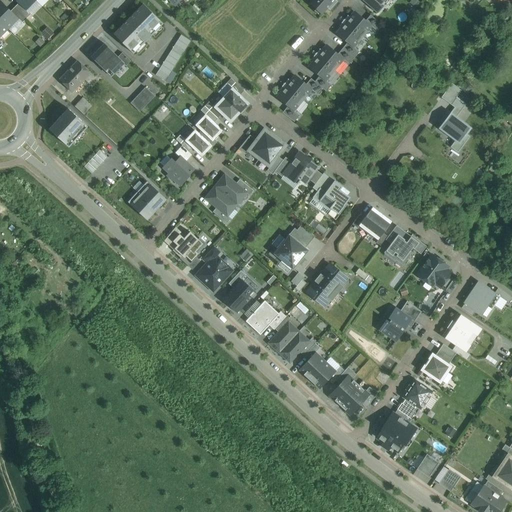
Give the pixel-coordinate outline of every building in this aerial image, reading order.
[(34,0),(16,0),(19,3),(25,9),(26,9),(34,0)] [(312,0),(309,4),(316,9),(317,7),(323,12),(321,14),(322,15),(327,8),(334,0),(312,0)] [(336,0),(334,0),(327,8),(330,10),(338,1),(336,0)] [(362,0),(378,13),(383,7),(381,5),(384,0),(362,0)] [(10,11),(0,1),(0,20),(8,28),(17,18),(10,11)] [(25,9),(19,3),(15,7),(27,19),(31,14),(26,9),(25,9)] [(163,24),(143,4),(114,34),(115,36),(134,54),(163,24)] [(27,19),(15,7),(10,11),(17,18),(22,23),(27,19)] [(355,12),(350,17),(345,22),(363,37),(367,32),(366,31),(371,26),(371,25),(365,21),(355,12)] [(370,15),(365,21),(371,25),(371,26),(377,31),(382,25),(370,15)] [(363,37),(345,22),(341,27),(341,28),(337,34),(347,42),(353,47),(358,41),(358,42),(363,37)] [(177,73),(174,71),(191,39),(179,33),(157,76),(171,83),(177,73)] [(353,47),(347,42),(343,48),(354,58),(359,52),(353,47)] [(124,63),(104,44),(91,57),(111,77),(124,63)] [(338,54),(327,45),(322,51),(322,50),(317,56),(335,70),(339,65),(338,64),(343,59),(338,54)] [(354,58),(343,48),(338,54),(343,59),(349,64),(354,58)] [(335,70),(317,56),(313,61),(314,61),(309,67),(320,76),(325,80),(330,75),(331,75),(335,70)] [(78,61),(60,79),(73,92),(85,79),(91,73),(78,61)] [(91,73),(85,79),(89,83),(95,77),(91,73)] [(306,84),(295,76),(291,81),(290,80),(285,86),(303,100),(308,95),(307,95),(311,89),(306,84)] [(325,80),(320,76),(315,82),(314,82),(322,88),(326,91),(331,85),(325,80)] [(244,91),(231,78),(227,83),(233,88),(240,95),(244,91)] [(322,88),(314,82),(315,82),(311,78),(306,84),(311,89),(317,94),(322,88)] [(442,96),(455,107),(452,110),(458,115),(467,104),(457,96),(462,90),(453,82),(442,96)] [(303,100),(285,86),(281,91),(282,92),(277,97),(288,106),(293,111),(294,110),(298,105),(299,106),(303,100)] [(147,87),(132,102),(140,110),(155,95),(147,87)] [(240,95),(233,88),(224,98),(240,113),(249,103),(240,95)] [(109,91),(103,98),(108,102),(114,95),(109,91)] [(92,106),(83,98),(79,102),(88,110),(92,106)] [(240,113),(224,98),(215,107),(222,114),(231,122),(240,113)] [(88,110),(79,102),(75,106),(84,114),(88,110)] [(215,107),(209,102),(205,106),(218,118),(222,114),(215,107)] [(218,118),(205,106),(201,110),(206,115),(214,123),(218,118)] [(288,106),(282,113),(294,122),(300,115),(294,110),(293,111),(288,106)] [(157,112),(167,121),(172,116),(162,107),(157,112)] [(88,127),(68,108),(49,129),(69,147),(88,127)] [(471,128),(451,112),(439,128),(459,144),(471,128)] [(214,123),(206,115),(197,125),(213,140),(222,130),(214,123)] [(256,140),(247,151),(259,159),(276,137),(264,128),(256,140)] [(211,146),(195,131),(186,140),(193,147),(202,155),(211,146)] [(186,140),(180,135),(176,139),(189,152),(193,147),(186,140)] [(256,140),(250,136),(239,149),(245,153),(247,151),(256,140)] [(276,137),(259,159),(269,167),(267,170),(272,174),(275,171),(283,160),(278,156),(287,145),(276,137)] [(93,173),(108,156),(100,149),(85,166),(93,173)] [(316,167),(305,158),(306,156),(305,157),(300,153),(293,162),(286,171),(290,174),(296,179),(297,177),(301,179),(305,183),(308,178),(315,169),(316,167)] [(194,170),(180,157),(175,163),(171,159),(164,167),(170,173),(168,175),(172,180),(174,179),(180,185),(189,176),(188,175),(194,170)] [(293,162),(285,157),(283,160),(275,171),(282,177),(284,174),(286,171),(293,162)] [(318,171),(315,169),(308,178),(315,184),(322,174),(318,171)] [(236,184),(225,175),(215,187),(237,204),(246,193),(236,184)] [(253,191),(240,179),(236,184),(246,193),(249,196),(253,191)] [(350,197),(340,190),(342,186),(334,180),(325,193),(335,201),(330,208),(338,214),(350,197)] [(167,200),(147,181),(128,202),(148,220),(167,200)] [(237,204),(215,187),(206,198),(217,207),(227,216),(228,216),(237,204)] [(227,216),(217,207),(213,212),(214,213),(227,223),(231,218),(228,216),(227,216)] [(372,207),(359,225),(368,232),(382,214),(372,207)] [(382,214),(368,232),(371,234),(371,231),(371,235),(374,236),(378,240),(392,222),(382,214)] [(306,246),(315,235),(301,223),(292,233),(306,246)] [(175,227),(164,241),(173,249),(174,248),(177,245),(173,241),(179,234),(184,238),(186,236),(175,227)] [(186,236),(184,238),(179,234),(173,241),(177,245),(174,248),(182,255),(184,258),(186,256),(191,251),(190,250),(199,240),(190,232),(186,236)] [(309,250),(289,234),(273,254),(276,257),(293,270),(309,250)] [(277,247),(284,239),(280,235),(273,243),(277,247)] [(406,242),(404,240),(405,239),(399,235),(391,246),(390,245),(385,251),(401,263),(403,264),(412,252),(411,251),(410,251),(412,248),(414,249),(417,246),(419,243),(411,237),(411,236),(406,242)] [(199,240),(190,250),(191,251),(186,256),(187,257),(191,261),(198,254),(196,252),(203,244),(199,240)] [(182,255),(174,248),(173,249),(173,250),(180,257),(182,255)] [(232,270),(215,255),(209,261),(196,275),(213,291),(232,270)] [(432,255),(417,274),(426,281),(428,279),(435,284),(448,267),(432,255)] [(193,276),(206,262),(202,259),(190,272),(193,276)] [(16,260),(11,265),(17,272),(22,267),(16,260)] [(347,278),(330,264),(321,275),(320,274),(318,277),(337,293),(343,286),(341,285),(347,278)] [(373,279),(359,268),(355,273),(370,284),(373,279)] [(337,293),(318,277),(315,281),(316,281),(307,292),(324,306),(330,299),(331,300),(337,293)] [(255,292),(241,279),(222,299),(236,313),(255,292)] [(302,279),(294,289),(299,292),(307,283),(302,279)] [(494,293),(479,282),(465,303),(481,313),(494,293)] [(279,313),(265,301),(246,322),(259,335),(279,313)] [(411,319),(396,308),(390,317),(391,319),(389,323),(386,321),(380,330),(396,341),(402,332),(400,330),(403,326),(405,328),(411,319)] [(423,325),(429,316),(422,311),(416,320),(423,325)] [(287,315),(275,329),(279,332),(288,322),(288,323),(291,320),(287,315)] [(481,328),(461,315),(456,322),(452,320),(447,328),(450,330),(445,338),(465,352),(481,328)] [(279,332),(269,343),(279,353),(299,332),(288,323),(288,322),(279,332)] [(299,332),(279,353),(290,362),(299,352),(309,341),(299,332)] [(309,341),(299,352),(304,355),(304,356),(315,343),(316,342),(311,338),(309,341)] [(315,343),(304,356),(304,355),(303,356),(307,361),(315,352),(315,353),(320,348),(315,343)] [(456,353),(443,344),(435,355),(448,364),(456,353)] [(307,361),(301,368),(306,373),(304,375),(309,379),(325,362),(315,353),(315,352),(307,361)] [(435,355),(432,353),(421,370),(440,383),(451,366),(448,364),(435,355)] [(325,362),(309,379),(314,384),(316,382),(321,387),(328,380),(335,371),(325,362)] [(340,366),(335,371),(328,380),(332,384),(345,370),(340,366)] [(359,385),(348,375),(329,396),(340,405),(359,385)] [(415,380),(411,386),(410,385),(407,391),(408,391),(404,397),(406,398),(418,407),(420,408),(423,404),(424,404),(429,396),(432,391),(415,380)] [(369,394),(359,385),(340,405),(350,415),(369,394)] [(418,407),(406,398),(403,403),(415,411),(418,407)] [(403,403),(402,403),(397,409),(411,419),(415,412),(415,411),(403,403)] [(415,429),(392,413),(382,428),(383,429),(377,437),(398,451),(407,438),(409,439),(415,429)] [(439,462),(427,454),(417,469),(429,477),(439,462)] [(511,456),(509,454),(509,455),(494,477),(494,478),(502,483),(511,489),(511,456)] [(460,476),(449,469),(439,484),(450,491),(460,476)] [(503,492),(488,482),(485,486),(500,496),(503,492)] [(470,506),(479,511),(501,511),(509,502),(500,496),(485,486),(484,485),(470,506)]
